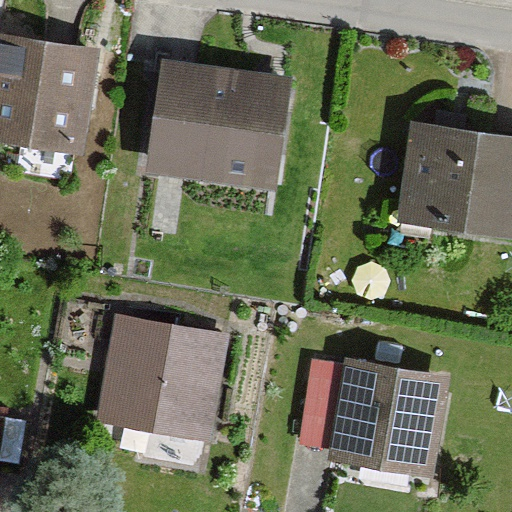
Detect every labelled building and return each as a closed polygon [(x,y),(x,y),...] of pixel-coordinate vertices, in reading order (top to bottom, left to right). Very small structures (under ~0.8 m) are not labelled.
[(0,142),(81,156),(99,52),(0,35),(0,142)] [(144,177),(267,197),(284,94),(160,74),(144,177)] [(384,217),(511,238),(511,135),(400,117),(384,217)] [(95,430),(204,449),(224,333),(115,314),(95,430)] [(323,463),(425,480),(441,377),(339,361),(323,463)]
